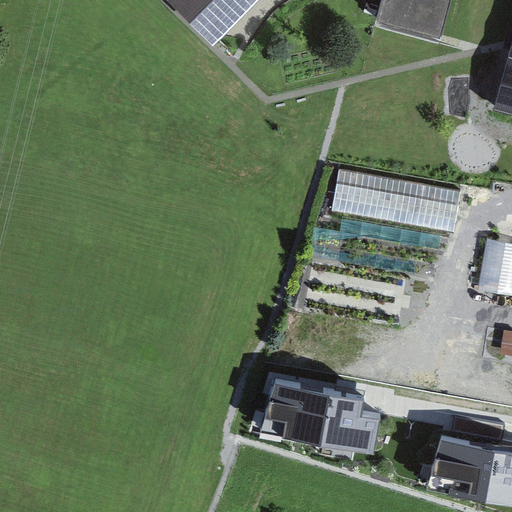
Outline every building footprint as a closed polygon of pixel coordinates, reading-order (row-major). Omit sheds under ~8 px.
[(176,0),(214,38),(251,0),(176,0)] [(384,0),(379,18),(437,34),(446,0),(384,0)] [(511,47),(496,109),(511,113),(511,47)] [(275,383),(260,432),(373,456),(379,420),(361,417),(364,403),(275,383)] [(511,454),(442,441),(428,491),(511,506),(511,454)]
